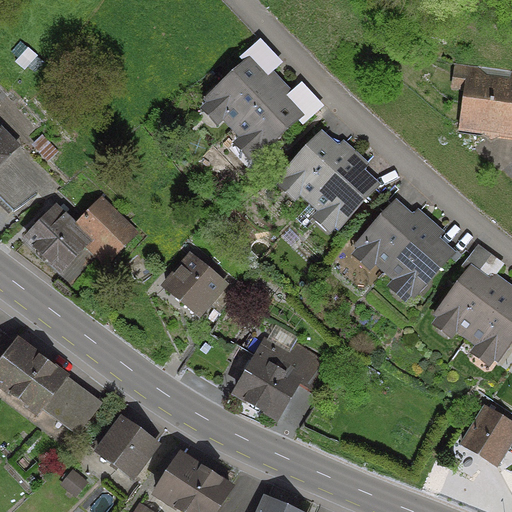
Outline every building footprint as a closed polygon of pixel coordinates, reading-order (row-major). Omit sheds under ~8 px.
[(274,70),(283,62),(261,38),(240,56),(244,61),(250,55),(269,75),(274,70)] [(38,55),(21,40),(11,51),(19,58),(16,61),(25,69),(28,65),(38,55)] [(45,62),(38,55),(28,65),(36,72),(45,62)] [(223,120),(232,129),(284,81),(274,70),(269,75),(250,55),(244,61),(204,99),(206,102),(201,107),(217,125),(223,120)] [(511,71),(454,64),(451,87),(464,89),(459,131),(483,134),(491,140),(496,138),(511,140),(511,71)] [(284,81),(232,129),(239,136),(233,143),(250,160),(258,152),(261,155),(299,120),(305,115),(287,94),(292,90),(284,81)] [(292,90),(287,94),(305,115),(299,120),(303,124),(324,105),(302,81),(292,90)] [(0,164),(21,145),(0,123),(0,102),(2,101),(0,99),(0,164)] [(301,195),(310,203),(357,151),(344,139),(339,145),(322,129),(279,175),(282,178),(277,184),(295,201),(301,195)] [(58,152),(43,134),(31,144),(47,162),(58,152)] [(59,186),(21,145),(0,164),(0,195),(15,210),(39,193),(46,200),(59,186)] [(357,151),(310,203),(317,210),(312,216),(331,234),(335,228),(338,231),(381,184),(365,169),(370,163),(357,151)] [(140,232),(102,195),(77,222),(57,203),(23,238),(61,274),(87,246),(108,266),(140,232)] [(376,264),(385,272),(432,220),(419,207),(414,213),(397,198),(354,244),(358,248),(352,254),(370,270),(376,264)] [(432,220),(385,272),(392,279),(387,286),(405,302),(411,296),(415,298),(452,257),(457,251),(440,236),(445,231),(432,220)] [(463,266),(467,269),(471,263),(491,277),(495,272),(497,274),(505,263),(479,244),(463,266)] [(458,250),(457,251),(452,257),(456,261),(463,254),(458,250)] [(229,283),(190,251),(161,285),(200,318),(229,283)] [(466,338),(507,281),(497,274),(495,272),(491,277),(471,263),(467,269),(433,316),(436,318),(431,325),(451,339),(456,331),(466,338)] [(511,284),(507,281),(466,338),(475,344),(469,352),(490,367),(495,360),(499,363),(511,344),(511,284)] [(268,338),(267,339),(290,352),(296,342),(299,337),(276,324),(268,338)] [(19,335),(0,359),(0,388),(38,417),(44,409),(69,376),(71,374),(19,335)] [(264,336),(232,395),(279,421),(300,382),(318,392),(334,363),(296,342),(290,352),(267,339),(268,338),(264,336)] [(104,402),(69,376),(44,409),(79,435),(104,402)] [(511,420),(484,404),(459,444),(498,467),(511,446),(511,444),(511,420)] [(122,414),(94,450),(134,480),(162,444),(122,414)] [(180,450),(151,494),(179,511),(216,511),(234,485),(180,450)] [(89,482),(73,469),(61,485),(77,497),(89,482)] [(305,511),(264,494),(255,511),(305,511)] [(154,511),(140,503),(133,511),(154,511)]
